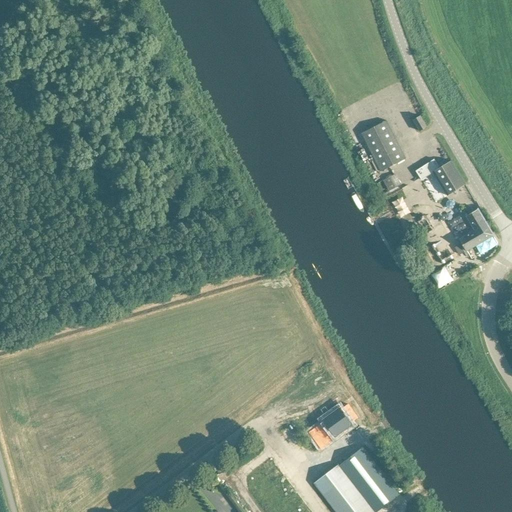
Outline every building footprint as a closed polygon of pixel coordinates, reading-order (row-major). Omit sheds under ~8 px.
[(348,119),(356,115),(354,111),(346,115),(348,119)] [(345,114),(340,116),(346,134),(351,132),(345,114)] [(413,120),(420,131),(427,127),(420,116),(413,120)] [(387,121),(378,125),(362,133),(381,172),(406,159),(387,121)] [(451,161),(439,168),(434,159),(416,171),(421,179),(433,172),(447,196),(466,185),(451,161)] [(395,174),(383,180),(389,191),(400,186),(395,174)] [(429,200),(437,197),(435,190),(427,192),(429,200)] [(472,231),(459,239),(460,240),(462,244),(467,252),(494,235),(478,209),(470,214),(467,216),(476,230),(473,232),(472,231)] [(444,281),(433,281),(432,294),(443,295),(444,281)] [(325,422),(310,433),(321,448),(336,437),(336,436),(352,425),(351,423),(357,419),(347,405),(341,410),(340,408),(324,420),(325,422)] [(338,465),(314,484),(336,511),(377,511),(399,495),(363,447),(339,466),(338,465)]
